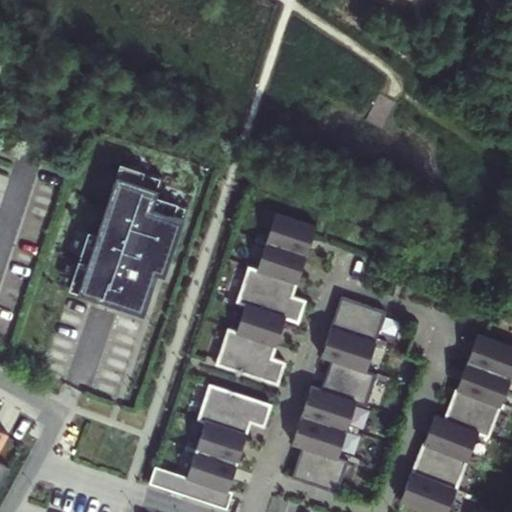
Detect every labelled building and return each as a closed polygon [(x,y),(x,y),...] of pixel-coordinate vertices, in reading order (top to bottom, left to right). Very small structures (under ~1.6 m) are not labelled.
[(154,262),(162,265),(184,196),(152,185),(159,167),(116,153),(93,224),(85,221),(66,279),(141,304),(154,262)] [(202,350),(275,374),(283,351),(262,344),(266,332),(273,335),(282,307),(295,312),(303,288),(282,282),(286,269),(294,272),(312,214),(272,201),(264,226),(253,222),(251,230),(261,234),(254,257),(245,254),(233,290),(221,286),(220,291),(240,298),(233,319),(225,317),(214,349),(204,345),(202,350)] [(309,375),(290,433),(299,436),(289,467),(336,481),(346,450),(356,453),(358,448),(337,442),(344,419),(355,422),(356,418),(346,414),(353,392),(364,395),(373,367),(383,370),(385,365),(364,359),(371,335),(382,338),(384,330),(374,327),(383,300),(338,285),(318,345),(328,348),(318,378),(309,375)] [(511,359),(511,334),(476,321),(455,377),(454,376),(442,406),(433,403),(422,430),(421,429),(398,489),(444,507),(453,482),(463,486),(465,481),(455,477),(465,452),(475,456),(478,448),(468,444),(476,422),(487,426),(497,399),(507,403),(510,395),(500,391),(509,367),(511,367),(511,362),(511,359)] [(146,473),(225,499),(231,481),(226,479),(245,422),(237,420),(241,409),(262,416),(269,393),(196,369),(194,374),(204,377),(194,409),(202,412),(194,435),(184,431),(182,439),(192,443),(184,466),(152,455),(146,473)]
